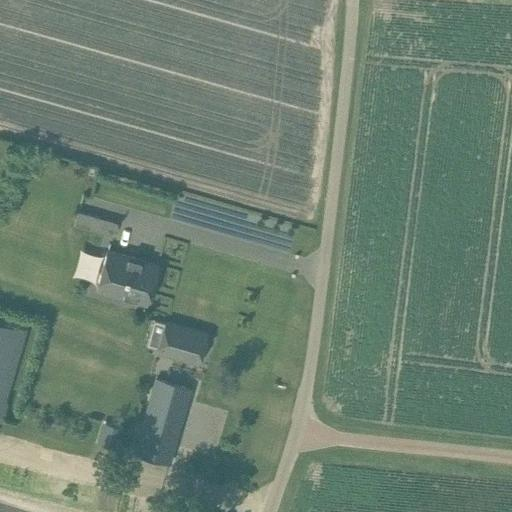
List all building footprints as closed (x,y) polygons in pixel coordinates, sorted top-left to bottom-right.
[(102,218),(99,228),(114,233),(117,222),(102,218)] [(157,264),(107,250),(96,288),(146,302),(157,264)] [(206,332),(166,320),(157,350),(198,362),(206,332)] [(0,322),(0,414),(25,330),(0,322)] [(156,378),(134,453),(169,463),(190,388),(156,378)]
